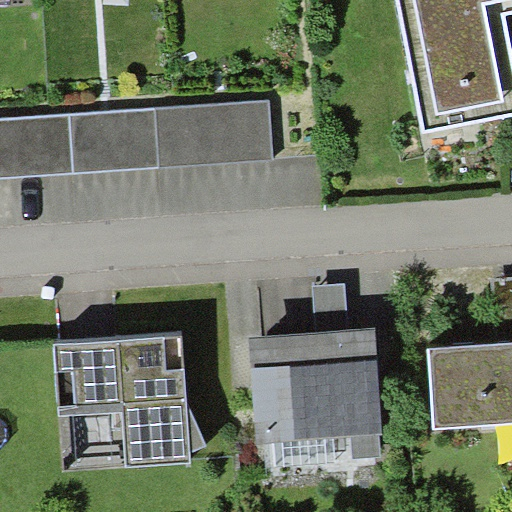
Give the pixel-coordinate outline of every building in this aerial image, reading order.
[(511,0),(396,0),(423,133),(511,115),(511,48),(505,15),(511,13),(511,0)] [(268,100),(0,117),(0,176),(272,159),(268,100)] [(511,279),(493,281),(497,343),(511,341),(511,279)] [(317,332),(348,330),(345,284),(314,286),(317,332)] [(250,336),(257,443),(275,442),(351,436),(352,460),(386,458),(377,328),(348,330),(317,332),(250,336)] [(63,470),(190,462),(190,451),(207,444),(187,401),(182,335),(55,343),(63,470)] [(429,347),(434,428),(511,423),(511,341),(497,343),(429,347)] [(277,466),(352,460),(351,436),(275,442),(277,466)]
